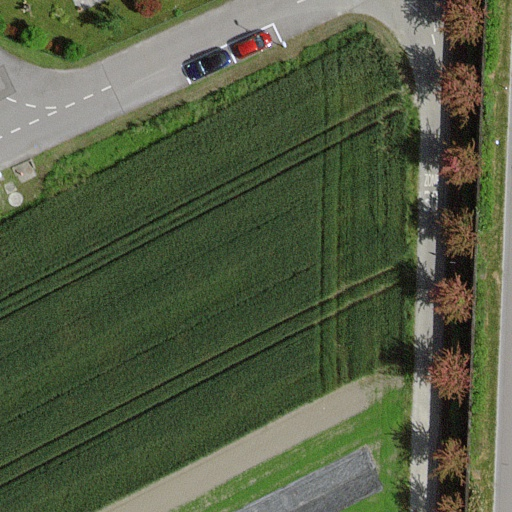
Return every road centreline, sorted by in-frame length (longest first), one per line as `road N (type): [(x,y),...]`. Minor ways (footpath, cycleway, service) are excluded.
road 1 (unclassified): [(419,511),(433,0)]
road 2 (residential): [(0,129),(287,0)]
